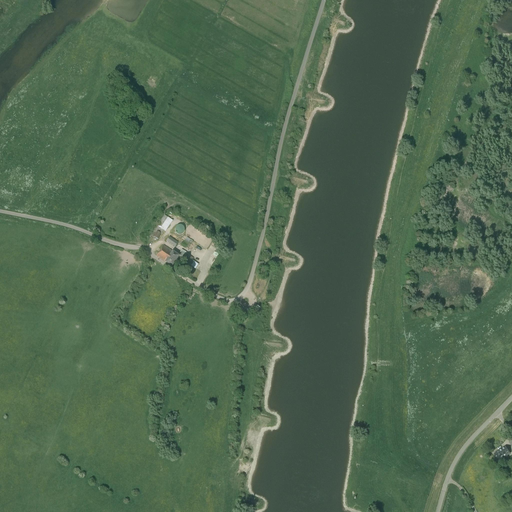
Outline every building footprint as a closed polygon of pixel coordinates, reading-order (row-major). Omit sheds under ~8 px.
[(164,215),(157,226),(165,232),(173,221),(164,215)] [(183,234),(184,225),(177,224),(176,233),(183,234)] [(166,241),(175,247),(178,243),(169,237),(166,241)] [(164,245),(157,256),(172,267),(179,256),(164,245)] [(499,461),(510,454),(505,447),(494,454),(499,461)]
